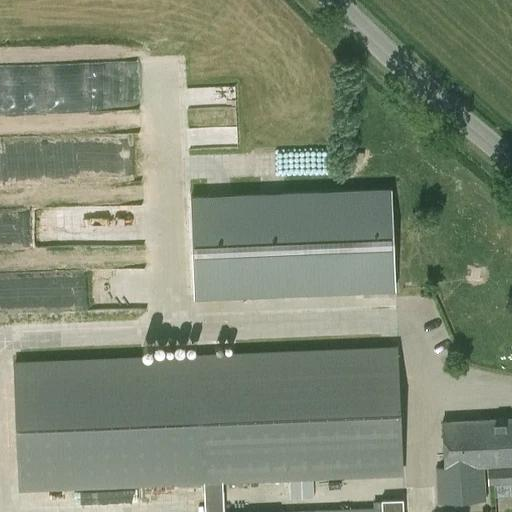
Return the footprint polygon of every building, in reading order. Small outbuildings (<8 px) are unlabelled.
[(200,107),(235,106),(234,85),(199,86),(200,107)] [(192,148),(236,146),(235,126),(191,128),(192,148)] [(286,192),(189,196),(194,299),(395,290),(391,187),(342,189),(286,192)] [(404,471),(399,344),(200,353),(205,479),(404,471)] [(482,466),(487,465),(488,485),(511,483),(511,417),(442,421),(444,467),(436,467),(438,503),(484,500),(482,466)]
